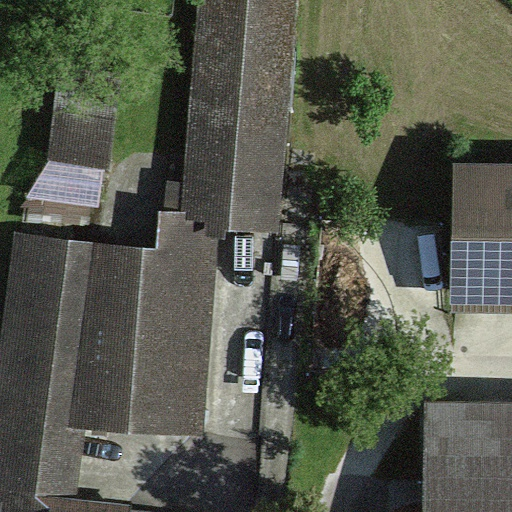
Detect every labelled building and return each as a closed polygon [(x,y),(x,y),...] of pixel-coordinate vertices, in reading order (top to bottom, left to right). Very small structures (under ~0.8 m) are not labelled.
[(304,0),(206,0),(187,229),(284,237),(304,0)] [(56,152),(116,161),(125,100),(65,92),(56,152)] [(511,152),(455,151),(453,221),(451,292),(511,293),(511,152)] [(233,264),(21,240),(0,423),(0,511),(7,511),(114,511),(116,503),(85,499),(94,418),(214,432),(233,264)] [(511,511),(511,391),(427,390),(423,511),(511,511)]
